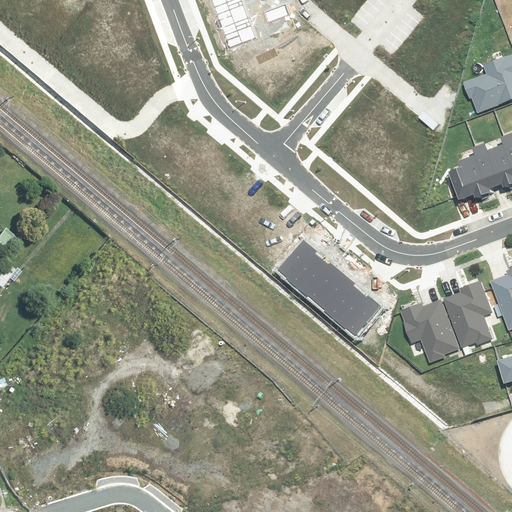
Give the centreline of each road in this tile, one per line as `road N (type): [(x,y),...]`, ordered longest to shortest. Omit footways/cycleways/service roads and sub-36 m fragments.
road 1 (residential): [(272,148),(394,250),(435,248),(511,221)]
road 2 (residential): [(195,72),(133,125),(121,125),(0,23)]
road 3 (residential): [(272,148),(352,52)]
